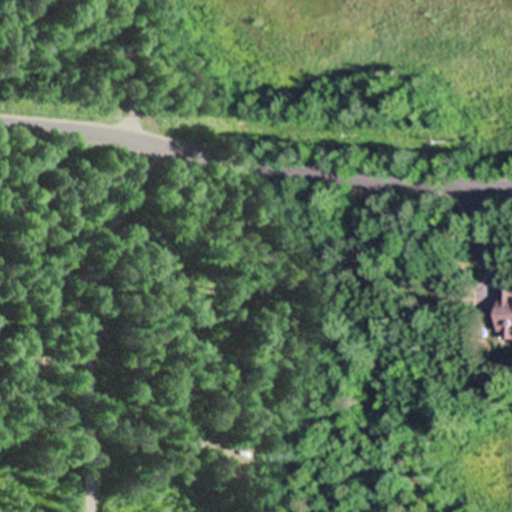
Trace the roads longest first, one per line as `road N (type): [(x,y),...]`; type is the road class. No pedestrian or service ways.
road 1 (tertiary): [(511,183),(283,172),(116,135),(0,123)]
road 2 (residential): [(168,146),(159,86),(124,0)]
